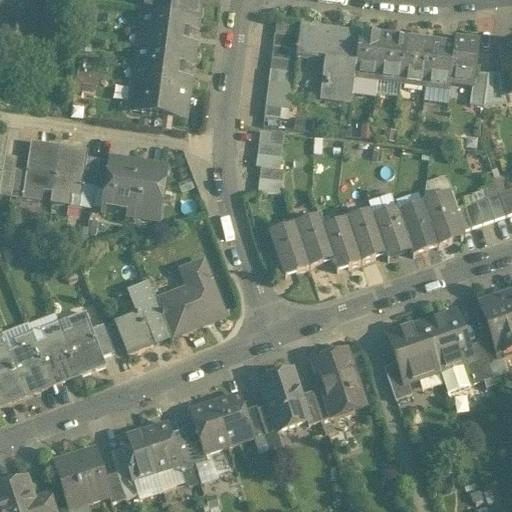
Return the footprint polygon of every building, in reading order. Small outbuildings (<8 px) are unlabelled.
[(0,0),(0,26),(1,27),(0,30),(0,51),(31,56),(37,0),(0,0)] [(180,0),(144,0),(142,16),(198,23),(200,7),(180,4),(180,0)] [(143,35),(189,41),(189,35),(196,36),(198,23),(142,16),(142,17),(145,17),(143,35)] [(300,29),(276,26),(275,38),(299,41),(300,29)] [(360,37),(300,29),(299,41),(297,53),(296,63),(332,68),(330,86),(322,85),(320,100),(351,104),(354,81),(360,37)] [(189,41),(143,35),(140,52),(193,59),(195,47),(188,46),(189,41)] [(383,40),(360,37),(354,81),(378,84),(378,83),(383,41),(383,40)] [(299,41),(275,38),(273,50),(297,53),(299,41)] [(407,44),(383,41),(378,83),(401,87),(407,44)] [(421,45),(407,43),(407,44),(401,87),(425,90),(431,46),(430,46),(429,48),(421,47),(421,45)] [(478,47),(455,45),(455,50),(450,86),(473,89),(475,77),(478,47)] [(455,50),(431,46),(425,90),(449,93),(450,86),(455,50)] [(297,53),(273,50),(272,62),(295,65),(297,53)] [(138,70),(184,76),(185,70),(192,71),(193,59),(140,52),(138,70)] [(511,52),(502,53),(505,77),(507,97),(508,97),(511,96),(511,52)] [(272,62),(270,74),(294,77),(295,65),(272,62)] [(184,76),(138,70),(136,87),(133,86),(133,87),(189,94),(190,82),(183,81),(184,76)] [(294,77),(270,74),(268,86),(292,89),(294,77)] [(487,79),(475,77),(473,89),(470,110),(483,112),(487,79)] [(505,77),(487,79),(483,112),(509,109),(508,97),(507,97),(505,77)] [(292,89),(268,86),(267,98),(291,101),(292,89)] [(189,94),(133,87),(130,111),(185,118),(189,94)] [(291,101),(267,98),(265,110),(281,112),(289,113),(291,101)] [(281,112),(265,110),(264,120),(280,122),(281,112)] [(284,138),(260,135),(258,147),(282,150),(284,138)] [(282,150),(258,147),(256,171),(261,171),(279,173),(282,150)] [(59,152),(31,148),(26,175),(22,203),(39,206),(41,195),(52,196),(50,207),(51,207),(59,152)] [(88,156),(59,152),(51,207),(68,210),(69,199),(81,201),(83,189),(87,162),(88,156)] [(17,162),(5,160),(0,189),(0,199),(10,201),(15,173),(17,162)] [(99,164),(87,162),(83,189),(95,191),(99,164)] [(111,166),(99,164),(95,191),(106,193),(111,166)] [(166,172),(111,164),(106,193),(104,217),(158,225),(166,172)] [(279,173),(261,171),(257,195),(281,197),(284,174),(279,173)] [(26,175),(15,173),(10,201),(22,203),(26,175)] [(511,192),(499,197),(506,220),(511,218),(511,192)] [(498,198),(487,201),(495,224),(506,220),(499,197),(498,198)] [(448,199),(423,207),(423,208),(438,252),(463,244),(460,236),(452,213),(448,199)] [(487,201),(476,205),(483,228),(495,224),(487,201)] [(475,205),(464,209),(472,232),(483,228),(476,205),(475,205)] [(423,208),(399,216),(398,212),(397,213),(412,257),(411,257),(413,261),(438,252),(423,208)] [(464,209),(452,213),(460,236),(472,232),(464,209)] [(397,213),(373,221),(371,214),(371,215),(373,221),(372,221),(385,259),(387,265),(411,257),(412,257),(397,213)] [(371,215),(346,223),(361,268),(385,259),(372,221),(373,221),(371,215)] [(319,220),(292,229),(308,273),(333,265),(337,276),(319,220)] [(346,223),(323,231),(319,220),(337,276),(361,268),(346,223)] [(292,229),(270,237),(285,281),(308,273),(292,229)] [(225,321),(204,265),(183,273),(190,291),(167,300),(181,335),(182,338),(225,321)] [(149,287),(129,295),(138,318),(136,318),(137,320),(116,328),(125,352),(128,359),(171,342),(156,305),(149,287)] [(511,301),(510,297),(480,307),(491,339),(498,359),(499,359),(511,354),(511,301)] [(181,335),(167,300),(156,305),(170,339),(181,335)] [(85,316),(69,322),(73,332),(63,336),(62,337),(79,379),(106,368),(103,361),(92,333),(85,316)] [(455,316),(423,327),(440,376),(448,398),(471,389),(463,368),(473,365),(468,351),(455,316)] [(59,326),(42,332),(46,343),(36,346),(35,347),(52,389),(79,379),(62,337),(63,336),(59,326)] [(440,376),(423,327),(388,340),(397,367),(404,388),(408,387),(440,376)] [(116,328),(104,332),(114,356),(125,352),(116,328)] [(104,332),(103,329),(92,333),(103,361),(114,356),(104,332)] [(32,336),(16,343),(19,351),(8,355),(25,399),(52,389),(35,347),(36,346),(32,336)] [(0,409),(25,399),(8,355),(5,347),(1,338),(0,338),(0,409)] [(498,359),(491,339),(479,343),(480,347),(481,346),(493,382),(505,378),(499,359),(498,359)] [(480,347),(468,351),(473,365),(463,368),(471,389),(471,390),(493,382),(481,346),(480,347)] [(345,355),(313,366),(322,393),(331,419),(332,419),(363,408),(345,355)] [(397,367),(384,371),(395,405),(412,399),(408,387),(404,388),(397,367)] [(291,376),(260,387),(268,410),(277,436),(307,426),(308,426),(299,400),(291,376)] [(322,393),(311,397),(321,426),(333,422),(332,419),(331,419),(322,393)] [(321,426),(311,397),(299,400),(308,426),(307,426),(308,431),(321,426)] [(239,399),(215,407),(229,451),(253,443),(244,415),(239,399)] [(229,451),(215,407),(190,415),(194,427),(204,459),(205,459),(229,451)] [(268,410),(257,414),(265,439),(265,440),(277,436),(268,410)] [(257,414),(256,411),(244,415),(253,443),(265,439),(257,414)] [(169,427),(144,435),(158,479),(182,472),(182,471),(172,437),(169,427)] [(194,427),(182,431),(182,433),(183,433),(195,470),(207,466),(205,459),(204,459),(194,427)] [(195,470),(183,433),(182,433),(172,437),(182,471),(182,472),(184,479),(197,475),(195,470)] [(144,435),(119,443),(122,453),(133,487),(134,487),(158,479),(144,435)] [(133,487),(122,453),(111,457),(117,477),(126,504),(138,500),(134,487),(133,487)] [(95,454),(54,468),(67,511),(76,511),(109,502),(110,501),(104,481),(95,454)] [(126,504),(117,477),(104,481),(110,501),(109,502),(111,508),(126,504)] [(25,481),(0,489),(0,511),(43,511),(42,507),(34,509),(32,504),(25,481)] [(55,511),(51,498),(32,504),(34,509),(42,507),(43,511),(55,511)]
